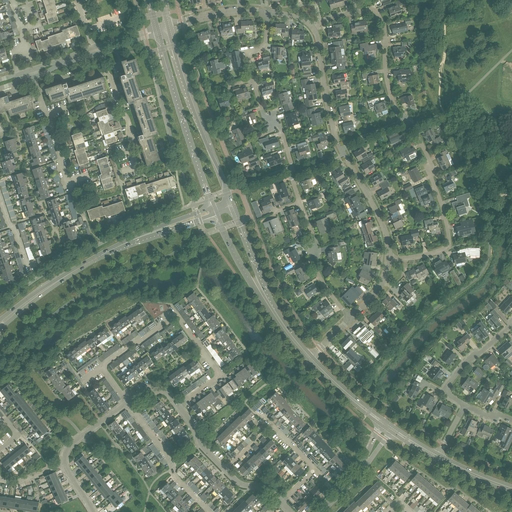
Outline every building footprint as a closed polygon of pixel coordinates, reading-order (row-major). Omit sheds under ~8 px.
[(326,0),(327,3),(329,2),(331,9),(340,6),(340,7),(344,6),(343,1),(346,1),(346,0),(326,0)] [(402,14),(401,13),(405,12),(404,11),(402,9),(400,9),(399,6),(403,5),(406,3),(404,0),(401,0),(395,2),(396,6),(388,9),(390,13),(392,17),(392,16),(397,14),(398,15),(402,14)] [(44,4),(46,9),(56,6),(54,1),(44,4)] [(55,11),(55,12),(57,11),(56,6),(46,9),(47,14),(55,11)] [(57,16),(55,12),(55,11),(47,14),(45,14),(47,19),(57,16)] [(58,21),(57,16),(47,19),(49,24),(58,21)] [(410,20),(410,18),(406,19),(406,21),(405,21),(405,23),(391,26),(393,35),(407,32),(406,25),(411,24),(410,20)] [(356,34),(356,32),(364,31),(365,33),(368,32),(367,27),(366,21),(361,22),(361,23),(358,23),(358,22),(354,23),(354,25),(351,26),(352,35),(356,34)] [(253,22),(241,22),(241,27),(237,27),(238,33),(244,33),(244,31),(253,30),(253,22)] [(233,27),(231,27),(231,24),(234,23),(223,25),(224,29),(221,29),(220,28),(222,37),(227,36),(227,34),(228,33),(228,34),(229,33),(232,33),(232,32),(234,32),(233,27)] [(287,37),(288,29),(285,29),(286,25),(282,24),(282,25),(276,25),(275,36),(275,33),(282,34),(282,37),(287,37)] [(335,29),(329,30),(330,41),(330,38),(339,37),(339,38),(340,38),(339,32),(343,31),(342,25),(335,25),(335,29)] [(77,26),(72,27),(75,37),(80,35),(77,26)] [(75,37),(72,27),(67,29),(70,39),(75,37)] [(70,39),(67,29),(62,31),(63,33),(63,32),(65,40),(66,40),(70,39)] [(292,40),(303,40),(304,32),(297,32),(297,30),(292,30),(292,40)] [(203,41),(209,39),(212,48),(217,46),(215,38),(217,38),(216,32),(213,32),(210,33),(209,31),(200,33),(203,43),(203,41)] [(63,32),(63,33),(58,34),(61,44),(66,42),(66,40),(65,40),(63,32)] [(58,34),(53,36),(56,45),(61,44),(58,34)] [(51,47),(52,47),(56,45),(53,36),(48,37),(49,39),(51,47)] [(49,39),(44,41),(46,46),(43,47),(44,49),(44,50),(44,52),(52,49),(52,47),(51,47),(49,39)] [(39,51),(44,50),(44,49),(43,47),(46,46),(44,41),(42,42),(41,40),(35,41),(39,51)] [(330,49),(331,57),(341,55),(340,49),(344,49),(343,44),(333,45),(333,49),(330,49)] [(376,45),(368,47),(367,44),(360,45),(361,50),(364,49),(365,54),(368,53),(370,60),(376,59),(374,52),(377,52),(376,45)] [(285,52),(284,51),(284,48),(272,47),(272,51),(274,51),(273,60),(281,60),(281,63),(282,63),(283,56),(284,56),(285,55),(286,54),(286,53),(285,52)] [(399,57),(404,57),(404,54),(406,53),(405,52),(405,47),(399,47),(399,48),(397,48),(397,47),(393,48),(393,53),(394,53),(395,60),(395,57),(399,56),(399,57)] [(302,63),(310,62),(311,62),(310,53),(307,54),(307,51),(302,52),(303,56),(302,56),(302,63)] [(269,68),(268,62),(270,61),(270,58),(269,55),(262,56),(263,60),(264,61),(258,63),(259,70),(269,68)] [(332,64),(336,64),(336,67),(338,67),(346,66),(345,61),(345,55),(341,55),(331,57),(332,64)] [(238,65),(242,64),(241,56),(231,58),(233,67),(238,66),(238,65)] [(142,98),(140,91),(135,76),(141,74),(136,59),(127,62),(127,60),(122,62),(125,71),(119,73),(118,73),(119,77),(120,77),(129,105),(133,103),(142,131),(136,133),(138,137),(147,166),(152,165),(152,163),(160,160),(152,136),(158,134),(146,97),(142,98)] [(213,71),(214,75),(221,73),(220,68),(221,68),(222,69),(225,68),(224,62),(220,63),(220,64),(219,64),(217,59),(210,61),(211,65),(207,67),(209,72),(213,71)] [(300,70),(302,69),(303,69),(304,74),(311,73),(310,62),(302,63),(299,63),(300,70)] [(402,83),(404,83),(408,83),(408,84),(408,77),(406,78),(406,74),(411,74),(410,70),(404,70),(404,69),(400,70),(400,71),(390,72),(393,72),(394,76),(398,75),(398,82),(399,82),(399,81),(401,80),(402,83)] [(342,87),(349,85),(348,82),(345,82),(344,74),(333,76),(332,73),(334,84),(341,83),(342,87)] [(371,76),(371,73),(362,75),(363,80),(369,78),(370,84),(379,83),(380,86),(380,85),(378,75),(371,76)] [(104,77),(72,87),(70,81),(70,80),(66,81),(67,82),(45,90),(47,95),(48,94),(51,103),(67,97),(69,103),(107,91),(104,83),(106,82),(104,77)] [(305,87),(306,93),(316,91),(314,84),(309,85),(308,79),(301,80),(303,88),(305,87)] [(261,88),(263,96),(273,93),(272,88),(274,87),(273,82),(265,84),(266,84),(267,87),(261,88)] [(349,85),(342,87),(342,90),(335,91),(337,103),(337,100),(348,98),(346,90),(349,89),(349,85)] [(249,93),(248,93),(246,88),(239,90),(238,87),(233,89),(233,91),(235,91),(238,101),(239,101),(238,99),(245,97),(246,99),(251,98),(249,93)] [(222,91),(216,93),(221,108),(232,104),(233,107),(229,95),(222,98),(221,96),(224,95),(222,91)] [(317,99),(316,91),(306,93),(307,99),(305,100),(306,107),(312,106),(311,100),(317,99)] [(287,92),(279,95),(282,105),(284,105),(286,111),(293,109),(290,100),(289,100),(287,92)] [(13,101),(11,95),(11,94),(7,95),(8,96),(0,98),(0,113),(8,111),(10,117),(11,117),(34,109),(31,101),(33,100),(31,95),(13,101)] [(402,104),(404,104),(407,102),(408,106),(406,107),(410,106),(410,108),(415,110),(416,108),(414,104),(411,95),(405,97),(405,96),(404,97),(400,98),(402,104)] [(377,113),(381,111),(382,115),(388,113),(387,112),(388,112),(384,102),(380,104),(377,97),(367,101),(370,109),(375,107),(377,113)] [(346,116),(347,119),(354,117),(353,114),(350,114),(349,108),(348,105),(338,107),(339,111),(340,111),(341,117),(346,116)] [(98,117),(108,114),(106,109),(96,112),(98,117)] [(310,117),(312,123),(313,126),(322,124),(321,121),(320,113),(313,115),(312,109),(307,110),(309,117),(310,117)] [(249,110),(241,113),(242,117),(247,116),(250,125),(249,125),(259,122),(256,123),(253,113),(256,112),(250,114),(249,110)] [(288,118),(286,119),(288,127),(294,125),(293,125),(297,124),(298,124),(297,124),(295,116),(296,116),(295,112),(284,115),(285,116),(287,115),(288,118)] [(103,124),(108,123),(108,120),(110,119),(108,114),(98,117),(100,122),(103,121),(103,124)] [(354,117),(347,119),(348,123),(343,124),(344,130),(345,133),(355,131),(354,128),(353,128),(352,122),(355,121),(354,117)] [(100,122),(98,123),(100,131),(102,130),(110,127),(108,123),(103,124),(103,121),(100,122)] [(429,130),(424,132),(429,142),(433,141),(435,145),(442,142),(439,137),(436,138),(431,129),(434,128),(433,124),(427,127),(429,130)] [(32,127),(23,129),(25,136),(34,133),(33,131),(34,130),(34,129),(35,129),(35,128),(34,126),(32,127)] [(102,130),(104,135),(114,132),(112,127),(110,127),(102,130)] [(241,128),(233,131),(237,142),(236,142),(237,146),(243,144),(241,140),(244,139),(242,132),(241,128)] [(397,146),(404,143),(405,142),(404,139),(402,135),(399,136),(396,130),(387,134),(391,144),(395,142),(397,146)] [(81,132),(72,136),(73,141),(83,138),(81,132)] [(114,132),(104,135),(105,140),(115,137),(114,132)] [(34,133),(25,136),(26,138),(23,139),(24,143),(27,142),(36,139),(34,133)] [(5,142),(7,148),(15,145),(14,142),(17,141),(16,138),(15,135),(15,134),(8,137),(9,140),(5,142)] [(328,145),(325,135),(319,137),(319,134),(312,137),(313,141),(319,139),(321,143),(317,144),(319,150),(322,148),(322,147),(328,145)] [(115,137),(105,140),(107,145),(117,142),(115,137)] [(85,142),(83,138),(73,141),(75,146),(85,142)] [(264,142),(267,150),(279,146),(277,138),(268,141),(268,138),(259,140),(260,144),(264,142)] [(27,142),(29,147),(38,145),(36,139),(27,142)] [(75,146),(76,150),(84,148),(86,147),(85,142),(75,146)] [(299,151),(295,152),(298,160),(307,157),(305,153),(309,152),(306,142),(297,145),(299,151)] [(15,145),(7,148),(9,154),(13,153),(17,151),(15,145)] [(31,154),(40,151),(38,145),(29,147),(31,154)] [(76,156),(86,153),(84,148),(76,150),(74,151),(76,156)] [(243,153),(239,154),(243,163),(250,161),(252,167),(255,166),(257,165),(257,166),(260,165),(256,154),(255,155),(256,156),(253,157),(252,156),(251,156),(251,154),(251,153),(249,148),(242,151),(243,153)] [(361,159),(363,162),(373,156),(371,152),(367,155),(362,148),(354,153),(359,161),(361,159)] [(403,157),(405,156),(408,161),(418,156),(414,148),(407,151),(406,148),(400,151),(403,157)] [(33,159),(41,157),(40,151),(31,154),(32,156),(29,157),(30,160),(33,160),(33,159)] [(441,157),(437,159),(443,170),(453,165),(452,165),(450,166),(445,155),(447,154),(446,151),(440,154),(441,157)] [(15,159),(13,153),(9,154),(4,155),(6,161),(11,160),(15,159)] [(86,153),(76,156),(78,161),(87,158),(86,153)] [(269,160),(271,167),(282,163),(279,155),(271,157),(270,154),(263,157),(265,161),(269,160)] [(32,166),(39,164),(46,162),(44,156),(41,157),(33,159),(33,160),(34,162),(31,163),(32,166)] [(374,158),(373,156),(363,162),(364,164),(362,166),(363,168),(362,168),(363,170),(364,172),(365,171),(366,174),(375,168),(372,165),(374,164),(372,160),(374,158)] [(97,160),(98,165),(108,162),(107,157),(97,160)] [(87,158),(78,161),(79,166),(89,163),(87,158)] [(2,163),(4,169),(13,166),(11,160),(6,161),(2,163)] [(108,162),(98,165),(100,170),(110,167),(108,162)] [(15,165),(13,166),(4,169),(6,175),(15,172),(14,169),(16,168),(15,165)] [(32,170),(34,176),(43,173),(41,167),(32,170)] [(109,172),(109,173),(111,172),(110,167),(100,170),(102,175),(109,172)] [(416,168),(409,171),(414,183),(421,179),(416,168)] [(336,182),(346,176),(345,177),(340,170),(337,171),(336,169),(332,171),(335,175),(332,177),(335,183),(336,182)] [(455,170),(440,177),(440,178),(445,175),(447,181),(447,182),(447,183),(446,183),(442,185),(445,189),(447,194),(446,192),(450,190),(456,187),(454,183),(453,183),(452,182),(453,182),(452,180),(451,179),(450,177),(457,174),(455,170)] [(23,179),(22,176),(25,176),(24,172),(13,176),(15,182),(23,179)] [(102,175),(100,175),(101,180),(111,177),(109,173),(109,172),(102,175)] [(34,176),(36,182),(45,179),(43,173),(34,176)] [(301,182),(303,186),(304,190),(313,186),(311,180),(315,179),(313,174),(306,177),(307,180),(301,182)] [(382,186),(388,183),(386,180),(384,181),(380,174),(370,179),(369,177),(368,177),(374,187),(380,183),(382,186)] [(173,176),(168,178),(171,188),(176,186),(173,176)] [(338,187),(340,185),(341,186),(342,187),(342,186),(345,190),(343,191),(345,194),(352,190),(350,187),(349,187),(347,185),(350,184),(346,176),(336,182),(338,187)] [(111,177),(101,180),(103,185),(113,182),(111,177)] [(23,179),(15,182),(17,188),(25,185),(24,182),(27,182),(26,178),(23,179)] [(45,179),(36,182),(38,188),(43,186),(47,185),(49,184),(47,178),(45,179)] [(166,189),(171,188),(168,178),(163,179),(166,189)] [(163,179),(158,181),(161,191),(166,189),(163,179)] [(280,196),(275,197),(277,202),(282,200),(281,198),(288,196),(284,183),(281,184),(280,180),(274,182),(275,186),(276,185),(280,196)] [(158,181),(153,183),(156,192),(161,191),(158,181)] [(113,182),(103,185),(105,190),(114,187),(113,182)] [(148,195),(151,194),(148,184),(146,185),(145,183),(140,185),(143,194),(148,193),(148,195)] [(153,183),(148,184),(151,194),(156,192),(153,183)] [(388,183),(382,186),(384,189),(377,193),(383,203),(381,200),(391,195),(387,188),(390,186),(388,183)] [(19,194),(27,191),(25,185),(17,188),(19,194)] [(40,194),(49,191),(47,185),(43,186),(38,188),(39,191),(36,192),(37,195),(40,194)] [(138,196),(143,194),(140,185),(135,186),(138,196)] [(135,186),(130,188),(133,198),(138,196),(135,186)] [(128,199),(133,198),(130,188),(125,190),(128,199)] [(347,203),(350,208),(360,203),(358,200),(359,199),(357,195),(351,198),(350,196),(355,193),(353,189),(352,190),(345,194),(347,198),(343,199),(346,204),(347,203)] [(416,192),(420,202),(424,200),(425,205),(434,201),(431,194),(428,195),(426,189),(416,192)] [(27,191),(19,194),(21,200),(29,197),(27,191)] [(50,197),(49,191),(40,194),(41,197),(38,198),(39,201),(50,197)] [(313,201),(312,201),(308,202),(312,212),(311,209),(320,206),(318,200),(322,199),(322,198),(324,197),(322,193),(311,197),(313,201)] [(456,197),(457,201),(452,203),(454,211),(457,210),(459,216),(467,213),(465,207),(469,206),(467,199),(470,198),(469,193),(456,197)] [(265,203),(264,203),(261,204),(262,207),(261,208),(263,214),(266,213),(264,210),(272,207),(270,202),(273,201),(271,195),(263,198),(265,203)] [(29,197),(21,200),(18,201),(20,207),(23,206),(31,203),(30,201),(33,200),(32,196),(29,197)] [(47,202),(49,208),(58,205),(56,199),(47,202)] [(392,219),(400,215),(401,215),(399,211),(401,210),(398,204),(401,203),(400,199),(394,202),(396,205),(388,209),(391,214),(392,214),(393,215),(391,216),(392,219)] [(122,201),(117,203),(120,213),(125,211),(122,201)] [(31,203),(23,206),(25,212),(33,209),(32,206),(35,206),(34,202),(31,203)] [(112,205),(116,214),(120,213),(117,203),(112,205)] [(360,203),(350,208),(352,212),(351,213),(353,218),(360,214),(359,212),(364,209),(362,205),(361,206),(360,203)] [(58,205),(49,208),(50,211),(47,212),(49,215),(51,214),(60,211),(58,205)] [(100,217),(105,216),(103,208),(102,206),(97,207),(100,217)] [(108,206),(103,208),(105,216),(106,218),(111,216),(108,206)] [(97,207),(92,209),(96,219),(100,217),(97,207)] [(33,209),(25,212),(27,218),(35,215),(33,209)] [(90,220),(96,219),(92,209),(87,211),(90,220)] [(293,210),(286,213),(291,227),(299,224),(300,227),(293,210)] [(62,217),(60,211),(51,214),(52,217),(49,218),(50,221),(53,220),(62,217)] [(400,215),(392,219),(393,222),(394,221),(395,223),(393,224),(395,229),(404,225),(401,220),(402,219),(400,215)] [(31,220),(33,226),(42,223),(41,220),(44,219),(43,216),(31,220)] [(53,220),(55,226),(59,225),(59,224),(64,223),(62,217),(53,220)] [(326,218),(316,222),(321,234),(331,230),(326,218)] [(432,234),(440,233),(439,227),(438,228),(437,222),(432,223),(431,220),(433,219),(424,221),(425,228),(428,227),(429,230),(431,230),(432,234)] [(274,220),(267,223),(271,234),(282,230),(279,224),(276,225),(274,220)] [(464,236),(464,235),(475,232),(475,233),(476,233),(474,227),(473,227),(472,224),(473,224),(472,220),(465,221),(466,226),(457,228),(458,233),(459,232),(460,237),(464,236)] [(61,231),(66,229),(70,228),(68,222),(70,221),(64,223),(59,224),(59,225),(61,231)] [(42,223),(33,226),(35,232),(44,229),(43,226),(46,226),(45,222),(42,223)] [(361,229),(363,235),(371,233),(370,228),(372,227),(371,222),(365,224),(363,225),(364,228),(361,229)] [(66,229),(68,235),(76,232),(74,226),(70,228),(66,229)] [(33,233),(35,239),(46,235),(44,229),(35,232),(33,233)] [(411,235),(401,237),(403,246),(414,243),(412,237),(419,235),(418,230),(411,232),(411,235)] [(76,232),(68,235),(68,238),(66,239),(67,242),(78,238),(77,234),(78,234),(78,232),(76,232)] [(373,237),(371,233),(363,235),(367,247),(373,247),(371,243),(377,241),(376,236),(373,237)] [(37,245),(39,244),(48,241),(46,235),(35,239),(37,245)] [(39,244),(41,250),(50,247),(49,244),(52,243),(50,240),(48,241),(39,244)] [(52,253),(50,247),(41,250),(43,256),(52,253)] [(328,256),(329,262),(330,264),(332,265),(334,265),(335,263),(335,262),(341,261),(341,260),(338,261),(336,253),(339,253),(338,247),(330,248),(330,252),(327,253),(327,257),(328,256)] [(459,250),(459,251),(460,250),(461,254),(454,256),(457,267),(456,264),(466,262),(465,257),(470,256),(480,256),(481,248),(468,248),(459,250)] [(285,255),(288,253),(293,263),(300,259),(295,250),(291,252),(289,249),(284,252),(285,255)] [(361,266),(370,270),(370,269),(371,266),(376,266),(376,262),(377,253),(368,252),(368,253),(364,252),(364,257),(368,257),(367,264),(364,264),(363,267),(361,266)] [(9,256),(0,258),(0,265),(8,262),(7,259),(10,258),(9,256)] [(441,260),(433,264),(436,269),(435,270),(438,277),(439,277),(438,275),(446,270),(447,271),(445,272),(450,269),(446,262),(446,263),(444,265),(441,260)] [(8,262),(0,265),(0,267),(1,267),(2,271),(13,267),(12,265),(9,266),(8,262)] [(417,267),(409,272),(405,274),(409,281),(417,276),(419,280),(419,279),(419,278),(428,273),(429,275),(424,265),(418,268),(417,267)] [(304,266),(295,271),(301,282),(309,278),(305,271),(306,270),(304,266)] [(370,270),(361,266),(360,269),(362,270),(360,274),(362,275),(359,281),(367,285),(369,281),(370,281),(373,275),(368,273),(370,270)] [(1,275),(1,277),(12,274),(11,270),(13,269),(13,267),(2,271),(3,274),(1,275)] [(450,272),(458,286),(462,284),(454,270),(450,272)] [(13,277),(12,274),(1,277),(2,280),(5,279),(6,282),(10,281),(11,284),(21,281),(20,277),(16,279),(16,276),(13,277)] [(404,290),(399,295),(401,296),(402,298),(406,302),(413,296),(410,294),(414,290),(407,283),(402,288),(404,290)] [(298,297),(302,294),(305,292),(309,297),(308,298),(318,291),(318,292),(313,284),(313,285),(306,290),(304,286),(295,292),(298,297)] [(353,287),(349,292),(356,299),(363,292),(358,287),(355,289),(353,287)] [(356,299),(349,292),(346,294),(346,293),(341,298),(348,306),(356,299)] [(190,303),(197,298),(194,293),(187,298),(190,303)] [(389,297),(381,304),(383,303),(389,309),(389,310),(393,306),(396,309),(401,304),(396,299),(395,299),(396,299),(393,302),(389,297)] [(506,302),(505,302),(500,308),(506,314),(511,306),(511,298),(511,297),(506,302)] [(191,306),(192,305),(194,308),(201,303),(197,298),(190,303),(189,304),(191,306)] [(320,310),(323,315),(325,317),(334,311),(326,301),(320,306),(318,303),(319,302),(311,308),(315,313),(320,310)] [(197,313),(204,308),(201,303),(194,308),(197,313)] [(136,311),(143,320),(148,316),(141,307),(136,311)] [(201,318),(208,312),(204,308),(197,313),(196,314),(199,318),(201,317),(201,318)] [(493,316),(487,321),(494,329),(501,324),(496,318),(498,316),(493,310),(490,313),(493,316)] [(131,314),(137,321),(138,324),(143,320),(136,311),(131,314)] [(374,326),(384,317),(386,319),(379,311),(372,317),(369,320),(374,326)] [(208,312),(201,318),(204,322),(206,321),(211,317),(208,312)] [(131,314),(127,318),(131,323),(132,325),(137,321),(131,314)] [(121,320),(126,327),(131,323),(127,318),(126,316),(121,320)] [(206,321),(210,326),(217,321),(213,316),(211,317),(206,321)] [(121,320),(116,323),(121,330),(126,327),(121,320)] [(217,321),(210,326),(208,327),(210,329),(211,328),(213,331),(220,326),(217,321)] [(147,326),(150,330),(155,327),(157,326),(154,322),(147,326)] [(488,335),(484,331),(486,329),(483,325),(481,322),(477,324),(480,327),(472,333),(477,340),(479,338),(481,340),(488,335)] [(121,330),(116,323),(111,327),(116,334),(121,330)] [(373,336),(364,325),(359,329),(358,328),(353,333),(363,343),(369,337),(370,339),(373,336)] [(106,328),(101,332),(106,339),(111,335),(106,328)] [(219,339),(226,334),(223,329),(215,334),(219,339)] [(180,335),(177,337),(182,344),(187,341),(187,340),(188,339),(182,330),(179,333),(180,335)] [(106,339),(101,332),(96,335),(101,342),(106,339)] [(226,334),(219,339),(218,340),(219,342),(221,341),(222,344),(230,339),(226,334)] [(96,335),(91,339),(97,346),(101,342),(96,335)] [(470,341),(465,335),(457,342),(459,344),(457,346),(461,351),(466,347),(464,345),(465,344),(466,344),(470,341)] [(182,344),(177,337),(172,341),(177,348),(182,344)] [(345,349),(352,342),(348,338),(341,345),(345,349)] [(97,346),(91,339),(87,342),(91,348),(92,349),(97,346)] [(230,339),(222,344),(226,349),(233,343),(230,339)] [(86,351),(91,348),(87,342),(85,341),(81,344),(86,351)] [(177,348),(172,341),(167,344),(173,351),(177,348)] [(498,350),(505,358),(511,351),(511,346),(507,342),(498,350)] [(229,353),(237,348),(233,343),(226,349),(229,353)] [(76,348),(81,355),(86,351),(81,344),(76,348)] [(173,351),(167,344),(163,348),(167,353),(168,355),(173,351)] [(163,348),(162,346),(157,350),(162,357),(167,353),(163,348)] [(76,348),(71,351),(76,358),(81,355),(76,348)] [(234,359),(233,358),(240,353),(237,348),(229,353),(227,355),(231,361),(234,359)] [(360,358),(351,349),(348,352),(347,351),(346,353),(347,353),(345,354),(355,364),(360,358)] [(162,357),(157,350),(152,353),(157,360),(162,357)] [(445,357),(443,359),(442,359),(450,365),(453,361),(452,360),(457,354),(456,354),(455,356),(448,350),(444,356),(445,357)] [(76,358),(71,351),(66,355),(71,362),(76,358)] [(148,356),(143,360),(148,367),(153,363),(148,356)] [(490,356),(485,361),(490,368),(494,365),(495,366),(499,363),(495,357),(493,359),(490,356)] [(442,371),(437,368),(437,367),(440,364),(433,358),(429,363),(435,367),(434,368),(431,372),(432,373),(429,376),(429,377),(434,380),(435,378),(438,381),(438,380),(442,375),(440,374),(442,371)] [(148,367),(143,360),(138,363),(143,370),(148,367)] [(248,360),(246,361),(249,365),(245,368),(251,376),(252,378),(258,373),(256,371),(255,372),(251,365),(248,360)] [(194,361),(189,364),(195,371),(199,368),(201,371),(203,369),(198,362),(197,364),(194,361)] [(349,362),(344,366),(349,371),(353,367),(349,362)] [(138,363),(133,367),(138,374),(143,370),(138,363)] [(189,364),(185,368),(188,373),(189,374),(190,375),(195,371),(189,364)] [(185,378),(189,374),(188,373),(185,368),(183,366),(178,370),(185,378)] [(49,378),(56,372),(58,371),(56,369),(54,370),(53,367),(50,369),(49,367),(44,370),(46,373),(45,373),(49,378)] [(134,377),(138,374),(133,367),(129,370),(128,370),(134,377)] [(477,367),(476,370),(474,372),(480,377),(484,372),(477,367)] [(127,368),(122,372),(129,381),(134,377),(128,370),(129,370),(127,368)] [(245,368),(240,371),(246,379),(247,378),(248,379),(249,378),(248,377),(251,376),(245,368)] [(180,382),(185,378),(178,370),(174,373),(180,382)] [(246,379),(240,371),(235,375),(238,379),(242,385),(242,384),(241,383),(242,382),(243,382),(244,382),(243,381),(246,379)] [(53,382),(60,377),(62,376),(60,373),(58,375),(56,372),(49,378),(53,382)] [(129,381),(122,372),(118,376),(124,384),(129,381)] [(171,380),(170,381),(174,387),(178,384),(177,383),(180,382),(174,373),(169,377),(171,380)] [(236,377),(232,380),(237,388),(239,387),(239,388),(240,387),(240,386),(242,385),(238,379),(235,375),(236,377)] [(56,387),(63,382),(64,381),(63,379),(62,380),(60,377),(53,382),(56,387)] [(465,389),(470,393),(474,388),(475,388),(478,385),(478,384),(477,385),(471,380),(474,377),(469,383),(466,380),(461,386),(465,389)] [(232,380),(227,384),(233,392),(234,391),(236,390),(235,390),(237,388),(232,380)] [(411,397),(414,399),(420,388),(419,388),(421,384),(414,381),(412,384),(413,385),(411,389),(410,388),(408,391),(410,392),(408,395),(411,396),(411,397)] [(60,392),(61,391),(67,387),(63,382),(56,387),(60,392)] [(227,384),(222,387),(228,395),(229,394),(230,395),(231,394),(230,393),(233,392),(227,384)] [(4,396),(12,389),(8,385),(0,391),(4,396)] [(65,396),(72,390),(68,386),(67,387),(61,391),(65,396)] [(228,395),(222,387),(217,391),(218,392),(216,394),(219,399),(221,397),(223,399),(224,398),(225,398),(226,398),(225,397),(228,395)] [(16,394),(12,389),(4,396),(8,401),(18,393),(18,392),(16,394)] [(88,394),(91,399),(98,394),(95,389),(88,394)] [(493,395),(484,389),(482,392),(483,393),(479,400),(475,397),(475,398),(487,405),(493,395)] [(75,395),(72,390),(65,396),(68,401),(75,395)] [(502,396),(505,398),(501,405),(508,408),(511,399),(508,397),(510,393),(505,390),(502,396)] [(273,403),(280,396),(276,392),(270,398),(269,398),(267,400),(269,402),(271,400),(273,403)] [(22,397),(18,393),(8,401),(10,399),(14,404),(22,397)] [(211,393),(206,396),(212,404),(214,407),(221,402),(219,399),(216,394),(213,396),(211,393)] [(91,399),(95,404),(102,398),(98,394),(91,399)] [(422,408),(424,405),(431,409),(434,404),(432,403),(434,398),(427,394),(424,400),(421,398),(417,405),(422,408)] [(201,400),(207,408),(209,406),(210,407),(211,406),(210,405),(212,404),(206,396),(201,400)] [(275,409),(277,406),(284,400),(280,396),(273,403),(275,404),(273,407),(275,409)] [(25,402),(22,397),(14,404),(17,408),(25,402)] [(95,404),(98,408),(105,403),(102,398),(95,404)] [(201,400),(196,403),(202,411),(204,409),(205,410),(206,409),(207,408),(201,400)] [(277,406),(281,410),(287,404),(284,400),(277,406)] [(153,406),(157,411),(164,406),(161,401),(153,406)] [(29,407),(25,402),(17,408),(21,413),(29,407)] [(192,406),(190,402),(188,404),(192,409),(192,408),(198,417),(201,415),(200,414),(201,413),(201,412),(202,411),(196,403),(192,406)] [(105,403),(98,408),(102,413),(109,408),(105,403)] [(291,408),(287,404),(281,410),(280,411),(284,415),(290,409),(291,408)] [(438,417),(440,414),(447,418),(445,421),(446,421),(452,410),(448,407),(448,408),(442,405),(440,409),(436,407),(432,414),(438,417)] [(157,411),(161,416),(168,411),(164,406),(157,411)] [(33,411),(29,407),(21,413),(25,418),(33,411)] [(245,413),(251,420),(255,416),(249,409),(245,413)] [(284,415),(288,419),(294,413),(290,409),(284,415)] [(37,416),(33,411),(25,418),(29,422),(37,416)] [(161,416),(164,421),(171,416),(168,411),(161,416)] [(247,423),(251,420),(245,413),(241,417),(247,423)] [(298,416),(294,413),(288,419),(290,421),(288,423),(289,425),(298,416)] [(37,416),(29,422),(32,427),(41,421),(37,416)] [(169,424),(175,420),(171,416),(164,421),(168,426),(169,425),(169,424)] [(240,416),(236,420),(242,426),(243,427),(247,423),(241,417),(240,416)] [(293,424),(295,427),(302,420),(298,416),(289,425),(291,426),(293,424)] [(169,425),(173,429),(180,424),(176,419),(175,420),(169,424),(169,425)] [(463,428),(461,434),(464,435),(466,430),(468,431),(468,430),(472,432),(471,435),(469,434),(474,437),(478,429),(474,427),(477,422),(471,420),(468,419),(464,429),(463,428)] [(238,430),(242,426),(236,420),(232,424),(238,430)] [(296,431),(298,434),(301,431),(300,430),(306,424),(302,420),(295,427),(298,429),(296,431)] [(44,425),(41,421),(32,427),(36,432),(44,425)] [(108,426),(112,430),(119,425),(115,421),(108,426)] [(180,424),(173,429),(176,434),(183,429),(180,424)] [(232,424),(228,427),(235,434),(238,430),(232,424)] [(48,430),(44,425),(36,432),(40,437),(48,430)] [(119,425),(112,430),(115,435),(122,430),(119,425)] [(480,428),(477,435),(482,437),(483,434),(490,437),(493,431),(488,428),(488,427),(484,426),(483,430),(480,428)] [(496,441),(497,438),(504,441),(501,447),(507,449),(511,439),(511,438),(509,437),(511,430),(501,426),(499,432),(500,432),(497,437),(494,436),(493,440),(496,441)] [(228,427),(224,431),(232,439),(233,437),(232,436),(235,434),(228,427)] [(303,433),(307,437),(313,431),(310,427),(303,433)] [(124,429),(122,430),(115,435),(119,440),(121,439),(128,434),(124,429)] [(176,434),(180,439),(187,434),(183,429),(176,434)] [(224,431),(221,435),(227,441),(229,439),(230,440),(232,439),(224,431)] [(309,443),(310,441),(317,435),(313,431),(307,437),(308,439),(306,441),(309,443)] [(128,434),(121,439),(124,444),(132,438),(129,433),(128,434)] [(181,441),(184,445),(185,446),(189,442),(188,440),(190,439),(187,434),(180,439),(177,441),(178,442),(181,442),(181,441)] [(224,444),(227,441),(221,435),(216,439),(221,443),(220,443),(221,444),(223,445),(222,445),(225,448),(227,446),(224,444)] [(317,435),(310,441),(315,445),(321,439),(317,435)] [(133,437),(132,438),(124,444),(128,449),(135,444),(136,443),(135,441),(135,439),(134,437),(133,438),(133,437)] [(324,442),(321,439),(315,445),(318,448),(324,442)] [(271,440),(269,443),(267,444),(273,451),(277,447),(271,440)] [(328,446),(324,442),(318,448),(322,452),(321,453),(328,446)] [(20,446),(26,455),(31,451),(25,443),(20,446)] [(135,444),(128,449),(131,453),(138,448),(135,444)] [(267,444),(265,446),(263,448),(269,455),(273,451),(267,444)] [(20,446),(15,450),(22,458),(26,455),(20,446)] [(321,453),(325,457),(331,451),(332,450),(328,446),(321,453)] [(269,455),(263,448),(261,450),(259,448),(257,450),(258,451),(259,452),(265,458),(269,455)] [(17,462),(22,458),(15,450),(10,454),(17,462)] [(331,451),(325,457),(329,461),(335,455),(331,451)] [(78,460),(77,460),(75,462),(79,467),(87,460),(83,456),(84,455),(83,452),(76,458),(78,460)] [(134,458),(138,463),(145,457),(141,452),(134,458)] [(257,454),(255,455),(262,462),(265,458),(259,452),(257,454)] [(38,453),(37,453),(32,457),(33,459),(31,461),(33,463),(41,456),(38,453)] [(10,454),(6,458),(12,466),(17,462),(10,454)] [(289,455),(288,455),(287,454),(283,458),(284,460),(282,462),(286,466),(292,459),(291,458),(289,455)] [(258,466),(262,462),(255,455),(252,457),(250,459),(258,466)] [(339,459),(335,455),(329,461),(333,465),(339,459)] [(190,465),(192,467),(198,460),(195,456),(191,459),(190,458),(185,463),(188,467),(190,465)] [(138,463),(141,467),(148,462),(145,457),(138,463)] [(12,466),(6,458),(1,462),(7,470),(12,466)] [(294,458),(292,459),(286,466),(290,470),(296,463),(294,461),(295,460),(294,458)] [(249,460),(246,462),(253,469),(257,465),(258,466),(250,459),(249,460)] [(342,463),(339,459),(333,465),(336,469),(342,463)] [(79,467),(83,472),(91,465),(87,460),(79,467)] [(202,464),(198,460),(192,467),(194,469),(193,471),(194,472),(196,471),(202,464)] [(393,471),(399,464),(395,461),(389,468),(387,470),(391,474),(393,471)] [(152,467),(148,462),(141,467),(145,472),(152,467)] [(245,476),(249,473),(243,466),(242,465),(239,462),(237,464),(241,468),(239,470),(245,476)] [(249,473),(253,469),(246,462),(244,465),(243,466),(249,473)] [(298,466),(296,463),(290,470),(294,473),(300,467),(298,466)] [(336,469),(339,471),(337,473),(341,477),(346,471),(344,469),(347,467),(342,463),(336,469)] [(202,464),(196,471),(200,474),(206,468),(202,464)] [(403,467),(399,464),(393,471),(396,475),(403,467)] [(95,470),(91,465),(83,472),(87,476),(95,470)] [(148,477),(151,475),(152,477),(158,472),(153,466),(152,467),(145,472),(148,477)] [(300,467),(294,473),(297,477),(304,471),(301,469),(300,467)] [(407,471),(403,467),(396,475),(400,478),(407,471)] [(206,468),(200,474),(203,478),(209,472),(206,468)] [(87,476),(90,481),(99,474),(95,470),(87,476)] [(407,471),(400,478),(404,482),(411,474),(407,471)] [(46,476),(48,482),(58,478),(55,472),(46,476)] [(213,476),(209,472),(203,478),(201,480),(205,484),(207,482),(213,476)] [(411,480),(415,484),(421,476),(417,473),(411,480)] [(102,479),(99,474),(90,481),(94,486),(102,479)] [(213,476),(207,482),(211,486),(217,480),(213,476)] [(425,480),(421,476),(415,484),(419,487),(425,480)] [(60,483),(58,478),(48,482),(51,487),(60,483)] [(94,486),(98,490),(106,484),(102,479),(94,486)] [(211,486),(214,490),(222,483),(218,479),(217,480),(211,486)] [(311,480),(310,481),(322,492),(326,488),(319,481),(316,485),(311,480)] [(429,483),(425,480),(419,487),(422,491),(429,483)] [(165,493),(175,483),(174,481),(170,485),(167,483),(161,489),(165,493)] [(307,484),(306,485),(317,497),(322,492),(310,481),(309,482),(314,487),(311,489),(307,484)] [(381,492),(384,489),(378,481),(374,485),(381,492)] [(53,493),(63,489),(60,483),(51,487),(53,493)] [(165,493),(169,497),(175,491),(173,488),(177,484),(175,483),(165,493)] [(226,487),(222,483),(214,490),(215,490),(216,489),(219,493),(226,487)] [(433,486),(429,483),(422,491),(426,494),(433,486)] [(110,488),(106,484),(98,490),(102,495),(110,488)] [(302,488),(302,489),(313,501),(317,497),(306,485),(305,486),(310,491),(307,493),(302,488)] [(381,492),(374,485),(370,489),(377,496),(381,492)] [(426,494),(430,497),(437,490),(433,486),(426,494)] [(226,487),(219,493),(223,497),(230,491),(226,487)] [(102,495),(106,500),(116,491),(114,493),(110,488),(102,495)] [(63,489),(53,493),(56,498),(65,494),(63,489)] [(171,502),(179,494),(180,493),(183,491),(181,489),(177,493),(175,491),(169,497),(172,501),(171,502)] [(303,497),(301,496),(298,493),(297,493),(309,505),(313,501),(302,489),(301,490),(305,495),(303,497)] [(366,492),(373,500),(377,496),(370,489),(366,492)] [(441,493),(437,490),(430,497),(434,501),(441,493)] [(108,498),(111,503),(119,496),(116,491),(106,500),(108,498)] [(233,495),(230,491),(223,497),(225,499),(224,501),(228,505),(234,499),(231,497),(233,495)] [(363,496),(370,503),(373,500),(366,492),(363,496)] [(448,500),(452,503),(458,496),(454,492),(448,500)] [(294,497),(293,498),(304,509),(309,505),(297,493),(296,494),(301,499),(298,502),(294,497)] [(441,493),(434,501),(438,504),(445,496),(441,493)] [(68,500),(65,494),(56,498),(58,504),(68,500)] [(183,499),(180,496),(179,494),(171,502),(175,506),(182,499),(183,499)] [(260,498),(258,499),(253,494),(249,498),(255,504),(257,506),(262,500),(260,498)] [(123,501),(119,496),(111,503),(115,507),(123,501)] [(359,500),(366,507),(370,503),(363,496),(359,500)] [(462,499),(458,496),(452,503),(455,507),(462,499)] [(191,498),(179,510),(178,511),(187,511),(189,510),(188,509),(189,507),(187,505),(190,503),(190,504),(194,500),(191,498)] [(244,501),(252,508),(253,509),(254,508),(253,507),(255,504),(249,498),(245,501),(244,501)] [(294,506),(293,504),(290,501),(288,503),(293,508),(293,507),(298,511),(301,511),(304,509),(293,498),(292,499),(297,503),(294,506)] [(179,510),(188,501),(186,499),(184,501),(182,499),(175,506),(179,510)] [(455,507),(459,510),(466,502),(462,499),(455,507)] [(366,507),(359,500),(356,503),(354,501),(354,502),(362,510),(366,507)] [(244,501),(240,505),(247,511),(252,508),(244,501)] [(362,510),(354,502),(350,506),(356,511),(357,511),(361,509),(362,510)] [(470,506),(466,502),(459,510),(461,511),(464,511),(471,504),(470,506)]
